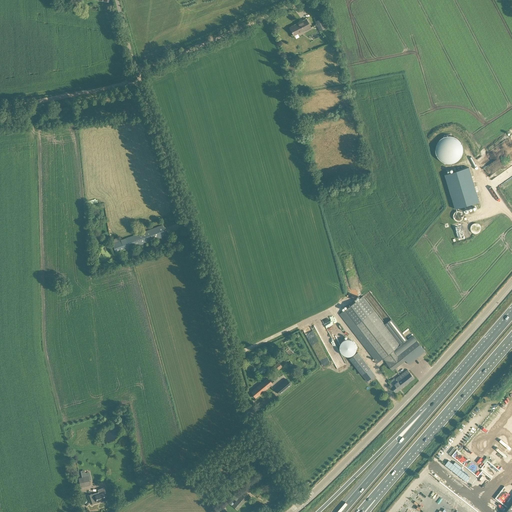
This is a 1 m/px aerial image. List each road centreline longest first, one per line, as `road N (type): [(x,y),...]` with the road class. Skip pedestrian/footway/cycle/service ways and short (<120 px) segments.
road 1 (unclassified): [(301,502),(242,402),(116,0)]
road 2 (track): [(0,109),(125,82),(300,0)]
road 3 (unclassified): [(301,502),(511,281)]
road 4 (motorway): [(371,497),(511,335)]
road 5 (motorway): [(429,410),(319,511)]
road 6 (motorway): [(429,410),(341,511)]
road 7 (motorway): [(511,314),(429,410)]
